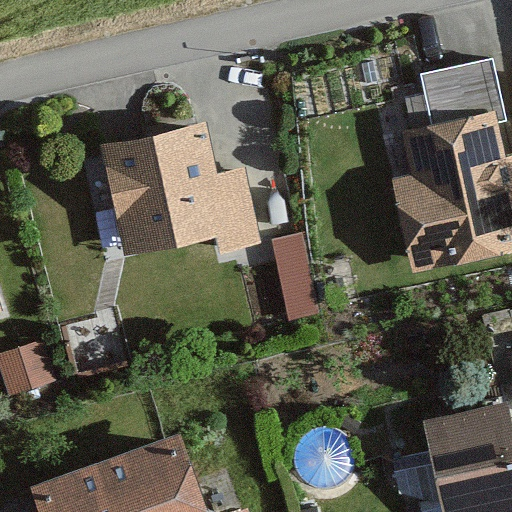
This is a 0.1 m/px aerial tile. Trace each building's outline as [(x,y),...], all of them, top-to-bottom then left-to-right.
[(362,83),(402,261),(511,236),(511,156),(489,54),(362,83)] [(63,141),(99,263),(229,224),(192,102),(63,141)] [(271,227),(292,308),(324,300),(304,219),(271,227)] [(46,339),(0,354),(0,367),(10,397),(59,381),(46,339)] [(511,455),(502,405),(433,418),(451,511),(486,511),(511,507),(511,455)] [(202,511),(176,435),(40,481),(50,511),(246,511),(245,508),(232,511),(202,511)]
